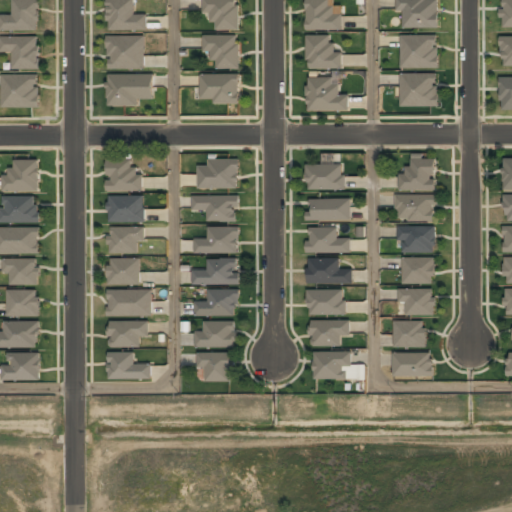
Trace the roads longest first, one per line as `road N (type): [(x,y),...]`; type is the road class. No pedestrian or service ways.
road 1 (residential): [(0,133),(511,132)]
road 2 (residential): [(71,511),(70,0)]
road 3 (residential): [(274,0),(274,361)]
road 4 (residential): [(467,341),(467,0)]
